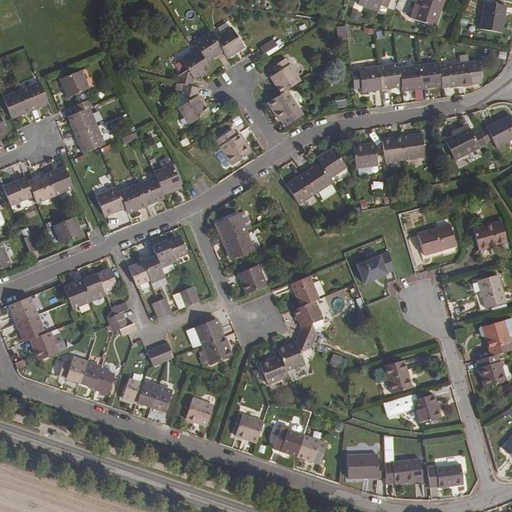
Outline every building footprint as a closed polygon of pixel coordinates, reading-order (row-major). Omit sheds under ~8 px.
[(359,0),(358,5),(384,14),(386,8),(387,8),(389,0),(359,0)] [(416,0),(410,18),(414,19),(420,0),(416,0)] [(420,0),(414,19),(435,27),(444,0),(420,0)] [(484,2),(480,30),(501,33),(506,6),(484,2)] [(352,11),(350,18),(359,21),(361,14),(352,11)] [(341,40),(350,38),(347,25),(337,27),(341,40)] [(231,27),(215,38),(223,51),(227,58),(243,47),(231,27)] [(194,43),(198,49),(207,62),(223,51),(215,38),(211,32),(194,43)] [(273,40),(260,48),(264,54),(277,46),(273,40)] [(187,70),(178,76),(176,84),(183,85),(192,87),(194,80),(211,68),(207,62),(198,49),(181,60),(187,70)] [(499,52),(498,58),(505,60),(506,53),(499,52)] [(395,55),(382,57),(383,64),(396,62),(395,55)] [(286,58),(272,67),(276,73),(270,77),(281,94),(287,90),(300,81),(286,58)] [(468,62),(446,66),(449,86),(450,88),(472,84),(482,83),(478,61),(468,62)] [(439,63),(419,66),(422,89),(442,86),(439,67),(439,63)] [(398,64),(379,67),(382,90),(402,87),(399,69),(398,64)] [(419,66),(399,69),(402,87),(402,92),(422,89),(419,66)] [(446,66),(439,67),(442,86),(442,88),(449,86),(446,66)] [(358,70),(362,93),(382,90),(379,67),(358,70)] [(81,71),(60,80),(67,98),(89,89),(81,71)] [(40,82),(21,90),(30,111),(49,103),(40,82)] [(174,101),(189,125),(208,112),(198,95),(199,88),(192,87),(183,85),(182,92),(182,93),(174,98),(174,101)] [(21,90),(3,97),(12,119),(30,111),(21,90)] [(281,94),(268,103),(280,122),(281,121),(286,127),(303,116),(287,90),(281,94)] [(335,98),(336,105),(346,104),(345,97),(335,98)] [(89,100),(74,106),(77,113),(89,108),(92,107),(89,100)] [(77,113),(67,117),(75,136),(97,127),(89,108),(77,113)] [(511,118),(510,115),(480,132),(485,143),(492,140),(496,148),(511,139),(511,118)] [(97,127),(75,136),(83,154),(104,145),(97,127)] [(444,140),(454,160),(486,144),(485,143),(480,132),(473,135),(469,128),(444,140)] [(232,130),(216,140),(224,153),(231,165),(232,166),(251,153),(238,135),(236,136),(232,130)] [(123,144),(138,138),(136,132),(121,138),(123,144)] [(421,134),(402,137),(405,160),(424,157),(421,134)] [(382,140),(385,163),(405,160),(402,137),(382,140)] [(375,143),(352,146),(356,169),(378,166),(375,143)] [(334,148),(317,159),(320,163),(330,178),(346,168),(334,148)] [(231,165),(224,153),(219,156),(219,159),(224,167),(227,167),(231,165)] [(320,163),(303,174),(316,194),(333,183),(330,178),(320,163)] [(153,173),(155,177),(162,194),(181,186),(172,165),(153,173)] [(73,189),(64,167),(46,175),(55,196),(73,189)] [(303,174),(286,185),(299,205),(316,194),(303,174)] [(46,175),(27,182),(33,197),(36,204),(55,196),(46,175)] [(155,177),(137,185),(146,207),(164,199),(162,194),(155,177)] [(25,178),(2,188),(10,206),(33,197),(27,182),(25,178)] [(137,185),(118,192),(125,208),(127,214),(146,207),(137,185)] [(116,188),(96,197),(104,217),(125,208),(118,192),(116,188)] [(243,211),(216,223),(224,241),(245,232),(251,230),(243,211)] [(61,244),(72,240),(82,236),(75,217),(53,226),(61,244)] [(473,230),(479,251),(507,243),(501,222),(473,230)] [(450,225),(417,234),(423,256),(456,246),(450,225)] [(224,241),(232,260),(253,251),(245,232),(224,241)] [(180,235),(166,241),(173,259),(188,254),(180,235)] [(30,236),(24,238),(30,253),(37,250),(30,236)] [(152,247),(156,256),(160,268),(174,262),(173,259),(166,241),(152,247)] [(1,242),(0,242),(0,270),(11,266),(1,242)] [(507,243),(490,248),(491,254),(509,249),(507,243)] [(388,252),(356,265),(363,283),(387,274),(386,272),(394,270),(388,252)] [(156,256),(142,262),(150,281),(150,283),(164,277),(160,268),(156,256)] [(142,262),(128,268),(136,287),(150,281),(142,262)] [(258,265),(238,274),(247,294),(267,286),(258,265)] [(110,268),(95,274),(103,293),(117,287),(110,268)] [(95,274),(81,280),(91,302),(104,296),(103,293),(95,274)] [(498,275),(478,281),(485,309),(506,303),(498,275)] [(291,284),(300,307),(315,301),(319,299),(309,276),(291,284)] [(167,283),(164,277),(150,283),(153,289),(167,283)] [(81,280),(63,288),(72,309),(91,302),(81,280)] [(193,287),(186,290),(192,304),(199,301),(193,287)] [(186,290),(179,293),(185,307),(192,304),(186,290)] [(8,306),(16,324),(37,315),(30,297),(8,306)] [(165,299),(158,302),(164,316),(171,313),(165,299)] [(300,307),(293,310),(301,328),(298,335),(314,342),(317,335),(312,324),(323,319),(315,301),(300,307)] [(158,302),(151,304),(158,319),(164,316),(158,302)] [(125,303),(110,309),(113,316),(121,312),(127,310),(125,303)] [(113,316),(106,318),(109,326),(124,319),(121,312),(113,316)] [(16,324),(24,342),(45,333),(37,315),(16,324)] [(127,327),(124,319),(109,326),(112,333),(119,330),(127,327)] [(216,319),(195,327),(202,346),(224,337),(216,319)] [(504,321),(485,326),(487,336),(485,337),(490,357),(498,354),(511,350),(511,349),(508,335),(504,321)] [(133,324),(127,327),(119,330),(122,337),(137,331),(133,324)] [(487,336),(485,326),(480,328),(479,330),(480,336),(483,337),(485,337),(487,336)] [(50,331),(29,340),(38,361),(66,349),(60,334),(53,337),(50,331)] [(277,350),(279,356),(286,371),(305,364),(300,353),(311,348),(314,342),(298,335),(296,342),(277,350)] [(224,337),(202,346),(204,350),(209,364),(231,356),(224,337)] [(167,344),(160,347),(167,361),(173,358),(167,344)] [(160,347),(154,350),(160,364),(167,361),(160,347)] [(154,350),(147,352),(153,367),(160,364),(154,350)] [(200,358),(203,367),(209,364),(204,350),(198,352),(200,357),(200,358)] [(335,353),(329,362),(341,370),(347,361),(335,353)] [(490,357),(476,361),(484,388),(506,382),(498,354),(490,357)] [(259,364),(267,385),(288,377),(286,371),(279,356),(259,364)] [(64,361),(58,376),(80,384),(87,362),(73,357),(71,363),(64,361)] [(17,369),(26,366),(24,359),(15,363),(17,369)] [(404,360),(383,366),(391,394),(411,388),(404,360)] [(87,362),(80,384),(94,389),(100,369),(101,367),(87,362)] [(100,369),(94,389),(108,393),(115,374),(100,369)] [(129,379),(122,398),(136,403),(143,384),(129,379)] [(143,384),(136,403),(151,408),(158,386),(144,381),(143,384)] [(172,391),(158,386),(151,408),(165,413),(172,391)] [(415,393),(383,403),(387,416),(415,408),(420,425),(440,419),(433,395),(417,400),(415,393)] [(192,398),(185,420),(206,427),(214,406),(192,398)] [(242,415),(235,436),(256,443),(263,422),(242,415)] [(296,457),(303,436),(287,430),(288,427),(281,424),(279,429),(277,428),(274,435),(277,436),(273,449),(296,457)] [(327,444),(303,436),(296,457),(313,463),(313,462),(320,465),(327,444)] [(511,438),(503,449),(511,457),(511,438)] [(347,456),(348,479),(378,478),(377,465),(377,455),(347,456)] [(385,478),(386,484),(394,483),(394,484),(423,481),(420,459),(385,464),(385,465),(385,478)] [(435,467),(427,468),(430,488),(438,486),(438,488),(463,484),(460,465),(435,468),(435,467)]
